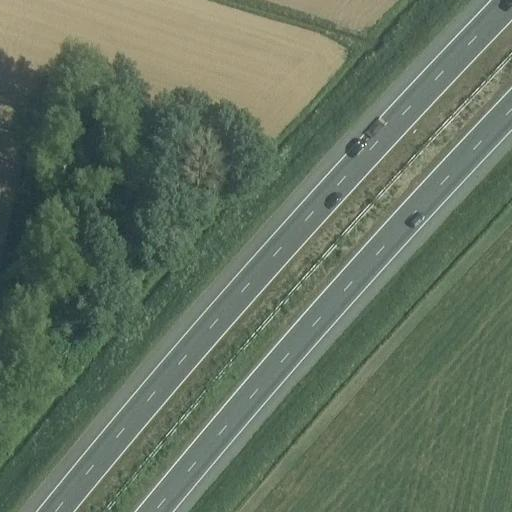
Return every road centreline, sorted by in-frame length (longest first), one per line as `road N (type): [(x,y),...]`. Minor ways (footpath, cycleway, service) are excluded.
road 1 (motorway): [(504,0),(262,255),(48,511)]
road 2 (motorway): [(166,511),(325,322),(511,120)]
